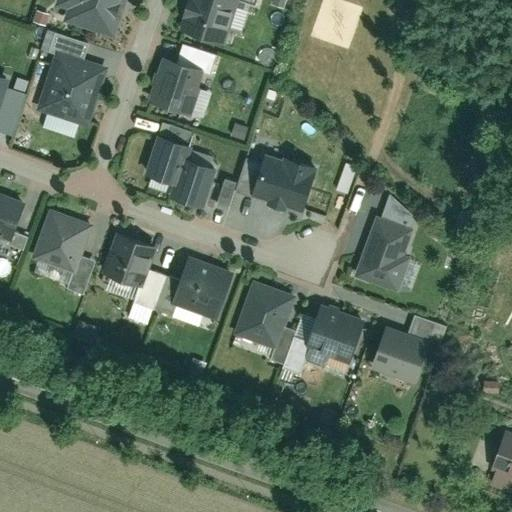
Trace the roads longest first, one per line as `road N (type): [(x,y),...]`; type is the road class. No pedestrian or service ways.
road 1 (tertiary): [(0,374),(378,511)]
road 2 (residential): [(304,269),(93,189)]
road 3 (residential): [(155,0),(93,189)]
